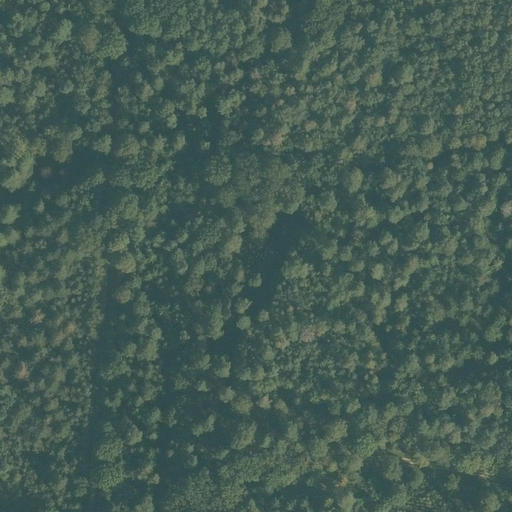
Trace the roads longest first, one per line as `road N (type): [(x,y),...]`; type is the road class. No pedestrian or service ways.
road 1 (track): [(91,511),(111,170)]
road 2 (track): [(125,0),(111,170)]
